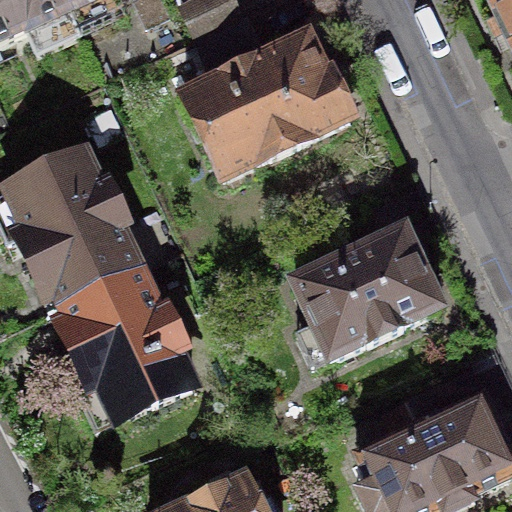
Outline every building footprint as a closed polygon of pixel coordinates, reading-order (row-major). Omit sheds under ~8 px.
[(0,0),(0,50),(70,18),(61,0),(0,0)] [(61,0),(70,18),(109,0),(61,0)] [(204,0),(180,12),(194,43),(241,20),(234,5),(231,0),(204,0)] [(511,49),(511,0),(488,0),(507,39),(511,49)] [(196,46),(208,73),(258,50),(251,36),(245,22),(196,46)] [(321,77),(307,47),(184,106),(223,187),(259,170),(259,171),(310,147),(310,146),(350,126),(330,83),(325,86),(321,77)] [(63,314),(138,279),(117,233),(123,230),(107,195),(101,198),(84,163),(0,203),(0,234),(8,251),(19,246),(47,306),(57,301),(60,307),(63,314)] [(440,316),(404,241),(366,259),(294,293),(330,368),(366,351),(367,351),(404,334),(403,333),(440,316)] [(138,279),(63,314),(67,320),(70,327),(59,332),(87,391),(77,396),(97,439),(193,394),(176,358),(182,355),(166,320),(159,323),(138,279)] [(475,392),(469,377),(409,405),(423,434),(360,464),(382,511),(443,511),(511,479),(511,469),(491,424),(475,392)] [(255,511),(244,488),(213,503),(192,511),(274,511),(270,504),(255,511)]
